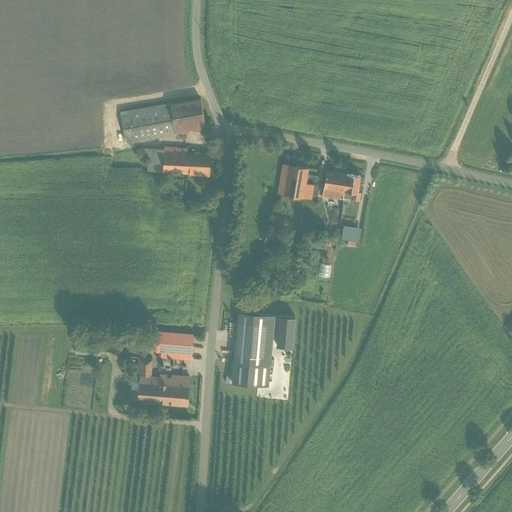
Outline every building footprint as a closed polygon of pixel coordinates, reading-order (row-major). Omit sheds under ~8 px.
[(122,110),(127,138),(206,124),(201,95),(122,110)] [(92,121),(53,122),(54,150),(93,149),(92,121)] [(162,169),(206,171),(207,147),(163,145),(162,169)] [(282,158),(279,188),(306,192),(309,161),(282,158)] [(339,194),(342,171),(323,169),(321,192),(339,194)] [(339,194),(359,196),(361,173),(342,171),(339,194)] [(241,303),(237,354),(274,357),(278,306),(241,303)] [(156,323),(154,343),(162,344),(162,351),(194,353),(197,326),(156,323)] [(112,327),(110,345),(125,347),(127,328),(112,327)] [(70,352),(95,351),(95,338),(81,339),(81,337),(70,337),(70,352)] [(159,401),(162,373),(132,369),(129,397),(159,401)] [(159,401),(186,404),(189,376),(162,373),(159,401)]
